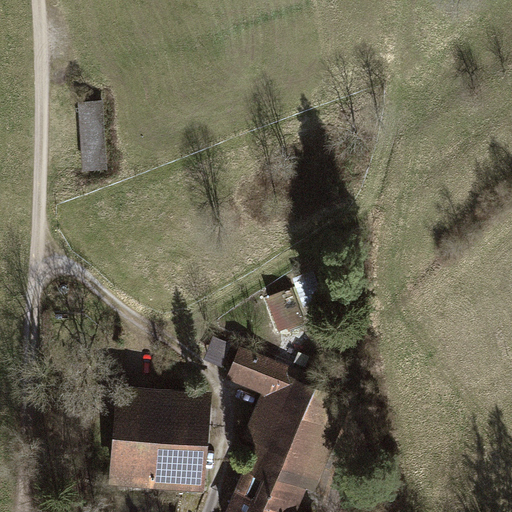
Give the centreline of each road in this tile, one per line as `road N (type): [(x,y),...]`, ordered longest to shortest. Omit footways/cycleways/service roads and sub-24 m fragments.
road 1 (track): [(41,0),(46,75),(27,491)]
road 2 (residential): [(209,511),(227,419),(215,377),(176,337),(126,311),(72,265),(36,260)]
